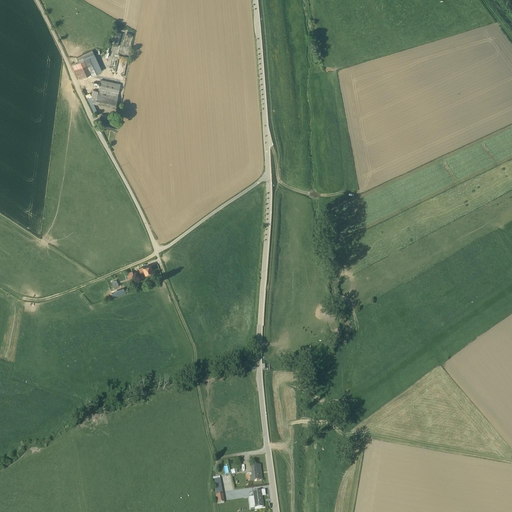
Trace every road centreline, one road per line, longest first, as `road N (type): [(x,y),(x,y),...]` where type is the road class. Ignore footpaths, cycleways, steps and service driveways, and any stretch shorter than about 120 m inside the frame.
road 1 (unclassified): [(266,451),(259,329),(267,173)]
road 2 (unclassified): [(38,0),(156,250)]
road 3 (track): [(215,459),(194,350),(159,260)]
road 4 (unclassified): [(267,173),(255,0)]
road 5 (track): [(156,250),(51,296),(23,297),(0,284)]
road 6 (unclassified): [(156,250),(267,173)]
